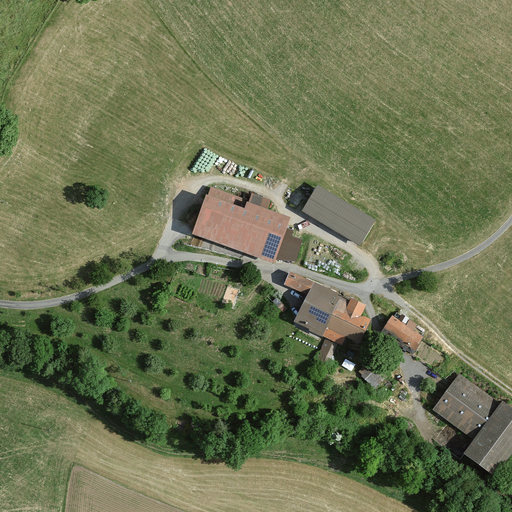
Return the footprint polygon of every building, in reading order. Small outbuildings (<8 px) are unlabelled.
[(319,185),(303,212),(362,246),(377,219),(319,185)] [(288,220),(210,190),(192,238),(270,267),(288,220)] [(308,296),(294,329),(342,347),(345,339),(363,346),(374,319),(362,314),(367,302),(290,272),(284,286),(308,296)] [(422,336),(392,317),(382,333),(411,353),(422,336)] [(358,372),(375,387),(386,376),(369,361),(358,372)] [(456,380),(433,409),(474,441),(461,457),(489,479),(511,449),(511,405),(505,400),(496,412),(456,380)]
